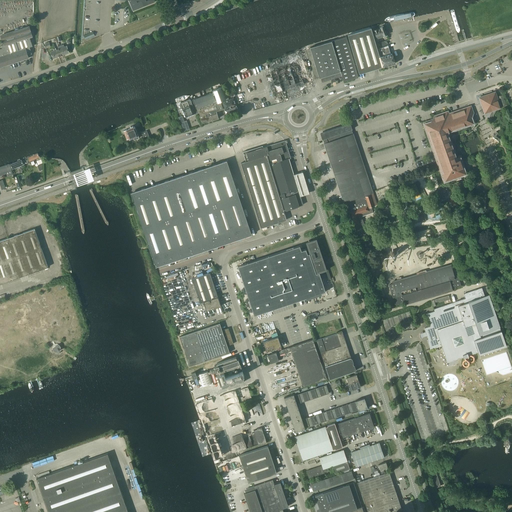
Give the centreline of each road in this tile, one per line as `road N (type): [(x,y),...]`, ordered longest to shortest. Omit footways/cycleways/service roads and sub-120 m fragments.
road 1 (unclassified): [(423,511),(324,220)]
road 2 (primary): [(0,206),(203,134),(285,117)]
road 3 (unclassified): [(305,511),(220,253)]
road 4 (tertiary): [(0,87),(179,19)]
road 5 (primary): [(511,36),(382,79)]
road 6 (primary): [(382,79),(465,65),(511,43)]
